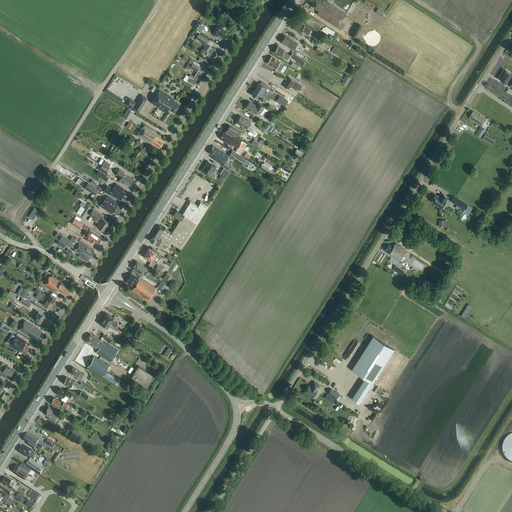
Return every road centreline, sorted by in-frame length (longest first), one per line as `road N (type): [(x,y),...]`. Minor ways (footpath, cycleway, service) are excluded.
road 1 (unclassified): [(275,409),(511,33)]
road 2 (primary): [(107,292),(291,0)]
road 3 (unclassified): [(83,277),(257,0)]
road 4 (track): [(43,252),(19,215),(160,0)]
road 5 (track): [(291,0),(462,112)]
road 6 (primary): [(0,461),(107,292)]
road 7 (unclassified): [(440,511),(275,409)]
road 8 (unclassified): [(237,406),(179,340),(107,292)]
road 9 (unclassified): [(0,407),(83,277)]
road 10 (unclassified): [(210,511),(275,409)]
road 11 (unclassified): [(184,511),(233,432),(237,406)]
